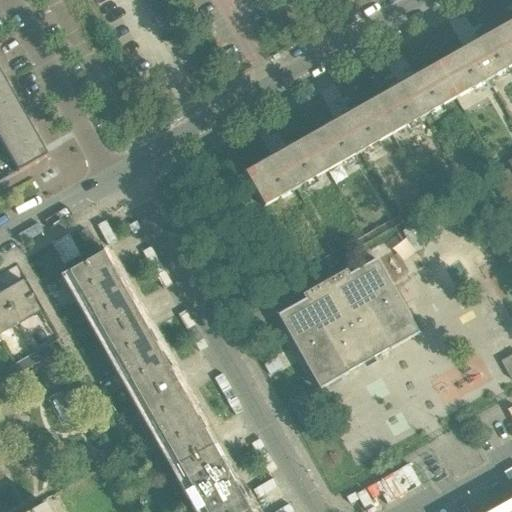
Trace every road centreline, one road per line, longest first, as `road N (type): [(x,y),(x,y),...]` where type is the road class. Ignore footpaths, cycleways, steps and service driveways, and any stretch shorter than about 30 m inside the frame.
road 1 (unclassified): [(306,511),(110,178)]
road 2 (residential): [(110,178),(416,0)]
road 3 (residential): [(110,178),(9,0)]
road 4 (residential): [(0,238),(110,178)]
road 5 (unclassified): [(406,511),(511,452)]
